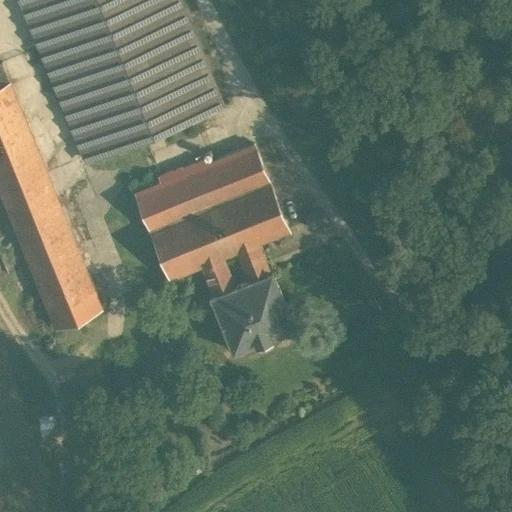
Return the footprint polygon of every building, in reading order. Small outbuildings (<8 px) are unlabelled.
[(177,0),(24,0),(88,158),(220,105),(177,0)] [(2,60),(0,60),(0,83),(9,80),(2,60)] [(100,305),(9,80),(0,83),(0,186),(55,323),(100,305)] [(204,158),(181,168),(182,171),(134,191),(170,277),(201,264),(212,291),(269,269),(258,242),(288,229),(253,142),(206,162),(204,158)] [(212,291),(210,293),(232,349),(294,325),(271,268),(269,269),(212,291)]
